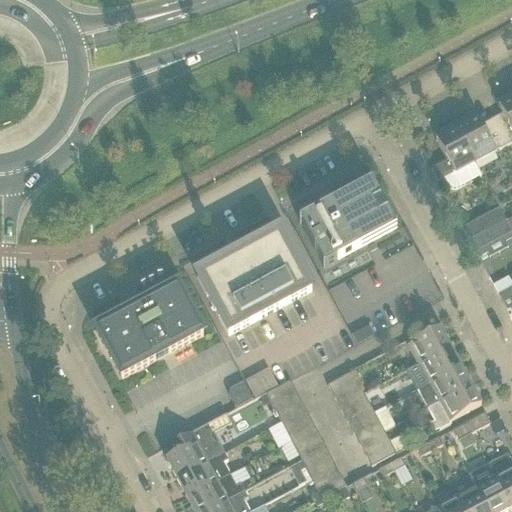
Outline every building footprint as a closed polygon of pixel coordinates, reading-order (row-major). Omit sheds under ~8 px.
[(504,119),(493,125),(505,147),(511,143),(511,99),(498,108),(504,119)] [(476,119),(455,130),(474,164),(505,147),(493,125),(482,131),(476,119)] [(446,163),(430,171),(437,184),(444,180),(448,188),(451,190),(456,190),(480,177),(474,164),(455,130),(435,141),(446,163)] [(392,234),(367,187),(334,205),(335,207),(328,211),(327,209),(299,224),(324,271),(392,234)] [(478,221),(484,233),(505,222),(498,210),(478,221)] [(505,222),(484,233),(467,242),(474,254),(511,234),(505,222)] [(279,234),(230,261),(196,279),(228,337),(311,293),(279,234)] [(494,289),(498,296),(511,288),(511,284),(511,283),(510,280),(494,289)] [(511,284),(511,288),(498,296),(507,313),(511,310),(511,283),(511,284)] [(130,314),(128,315),(95,333),(106,353),(107,353),(111,359),(109,360),(120,380),(155,362),(154,361),(167,354),(168,355),(202,336),(177,289),(142,308),(142,309),(131,315),(130,314)] [(351,337),(356,346),(373,337),(369,328),(351,337)] [(407,347),(417,367),(449,350),(439,330),(407,347)] [(417,367),(406,373),(417,392),(427,386),(460,369),(449,350),(417,367)] [(417,392),(427,411),(470,388),(460,369),(427,386),(417,392)] [(244,383),(254,401),(277,388),(268,370),(244,383)] [(327,387),(333,399),(358,386),(351,374),(327,387)] [(264,396),(271,408),(295,395),(289,383),(264,396)] [(230,391),(229,396),(231,400),(234,408),(236,410),(252,401),(251,399),(250,397),(248,394),(247,391),(244,386),(243,384),(230,391)] [(333,399),(339,411),(364,397),(358,386),(333,399)] [(470,388),(427,411),(438,432),(450,426),(449,424),(480,407),(470,388)] [(271,408),(277,419),(302,406),(295,395),(271,408)] [(339,411),(346,422),(370,409),(364,397),(339,411)] [(277,419),(283,431),(308,418),(302,406),(277,419)] [(346,422),(352,434),(377,421),(370,409),(346,422)] [(484,415),(464,425),(470,436),(490,426),(484,415)] [(283,431),(289,443),(314,430),(308,418),(283,431)] [(352,434),(358,445),(383,432),(377,421),(352,434)] [(470,436),(464,425),(452,432),(458,443),(470,436)] [(192,435),(165,449),(170,459),(165,461),(176,481),(224,455),(209,426),(192,435)] [(289,443),(295,455),(320,442),(314,430),(289,443)] [(358,445),(365,457),(389,444),(383,432),(358,445)] [(438,440),(427,446),(431,453),(442,447),(438,440)] [(301,464),(302,466),(326,453),(320,442),(295,455),(301,464)] [(389,444),(365,457),(371,469),(395,456),(389,444)] [(431,453),(427,446),(415,452),(420,459),(431,453)] [(305,472),(308,478),(333,465),(326,453),(302,466),(305,472)] [(176,481),(186,500),(229,477),(223,465),(228,463),(224,455),(176,481)] [(511,466),(507,456),(487,467),(510,511),(511,510),(511,466)] [(400,460),(389,466),(393,473),(404,468),(400,460)] [(301,464),(289,470),(293,478),(305,472),(302,466),(301,464)] [(308,478),(314,490),(339,477),(333,465),(308,478)] [(393,473),(389,466),(378,472),(382,480),(393,473)] [(487,467),(468,477),(475,489),(474,489),(486,511),(509,511),(510,511),(487,467)] [(186,500),(192,511),(209,511),(244,493),(240,486),(236,489),(229,477),(186,500)] [(317,495),(311,498),(314,504),(332,495),(344,489),(345,488),(339,477),(314,490),(317,495)] [(362,480),(351,486),(355,494),(366,488),(362,480)] [(344,489),(332,495),(337,505),(349,499),(344,489)] [(486,511),(474,489),(455,499),(462,511),(486,511)] [(209,511),(247,511),(243,503),(248,501),(244,493),(209,511)] [(462,511),(455,499),(436,509),(437,511),(462,511)]
